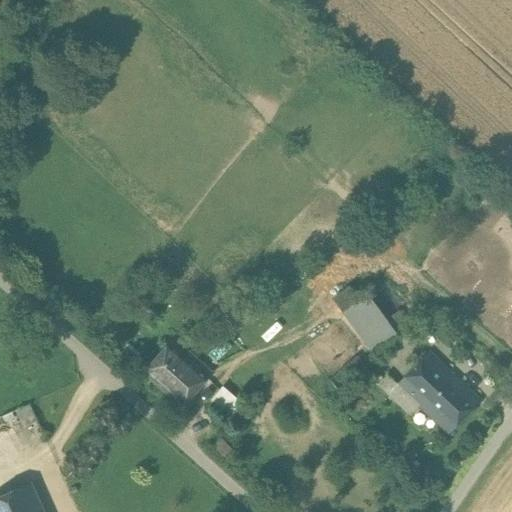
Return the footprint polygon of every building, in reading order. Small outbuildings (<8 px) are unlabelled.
[(368,294),(343,313),(374,352),(397,335),(368,294)] [(177,351),(169,343),(143,373),(182,407),(208,378),(202,373),(177,351)] [(206,368),(182,346),(177,351),(202,373),(206,368)] [(481,401),(429,352),(397,385),(419,405),(449,433),(480,401),(480,402),(481,401)] [(212,373),(206,368),(202,373),(208,378),(212,373)] [(397,385),(387,375),(378,385),(409,415),(419,405),(397,385)] [(243,410),(220,391),(211,402),(234,422),(243,410)] [(235,452),(220,439),(212,446),(227,460),(235,452)] [(43,511),(31,482),(0,496),(0,511),(43,511)]
